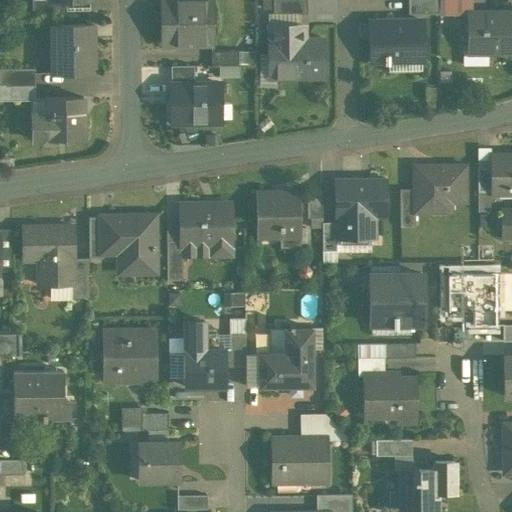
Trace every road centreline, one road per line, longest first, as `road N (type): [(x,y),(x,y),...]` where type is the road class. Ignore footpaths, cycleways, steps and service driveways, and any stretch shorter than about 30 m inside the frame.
road 1 (residential): [(129,164),(511,104)]
road 2 (residential): [(124,0),(129,164)]
road 3 (residential): [(492,511),(477,440),(473,356)]
road 4 (unknown): [(351,132),(354,0)]
road 5 (residential): [(0,187),(129,164)]
